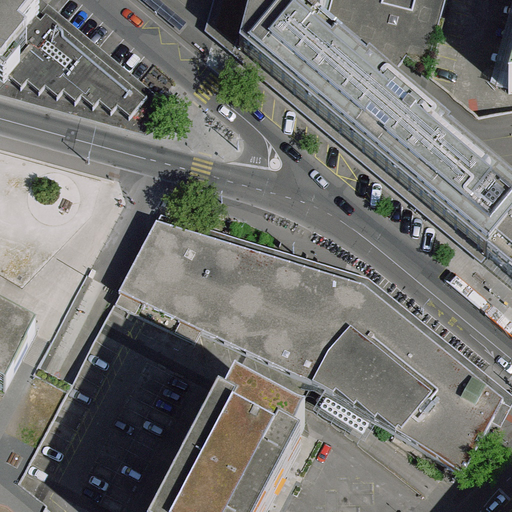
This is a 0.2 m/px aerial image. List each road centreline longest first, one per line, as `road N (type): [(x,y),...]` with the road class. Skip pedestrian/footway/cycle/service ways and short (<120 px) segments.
road 1 (residential): [(0,119),(247,185)]
road 2 (tertiary): [(511,358),(338,217)]
road 3 (tertiary): [(247,120),(101,0)]
road 4 (tertiary): [(338,217),(293,157),(247,120)]
